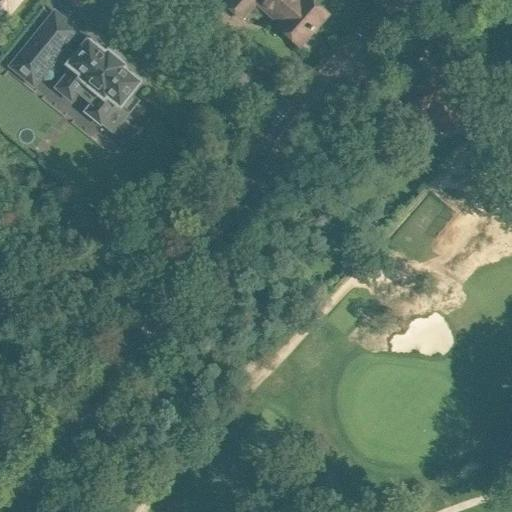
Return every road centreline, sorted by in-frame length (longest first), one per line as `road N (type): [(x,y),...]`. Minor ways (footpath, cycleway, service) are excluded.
road 1 (track): [(493,141),(474,219),(450,252),(424,267),(348,285),(155,480),(138,511)]
road 2 (secondary): [(12,511),(300,129)]
road 3 (track): [(393,6),(430,40),(511,170)]
road 4 (unclassified): [(300,129),(143,0)]
road 5 (secondary): [(300,129),(427,0)]
